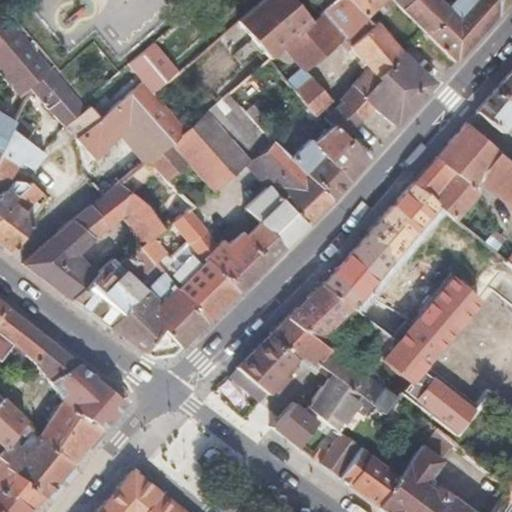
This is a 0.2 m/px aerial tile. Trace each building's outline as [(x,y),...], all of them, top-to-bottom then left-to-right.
[(262,58),(278,44),(305,21),(286,0),(257,0),(231,22),(262,58)] [(328,0),(305,21),(278,44),(298,67),(334,37),(360,17),(344,0),(328,0)] [(390,2),(387,0),(344,0),(360,17),(375,3),(381,11),(390,2)] [(450,61),(473,36),(452,18),(442,9),(432,0),(387,0),(390,2),(424,37),(450,61)] [(485,24),(492,16),(475,0),(470,0),(465,5),(485,24)] [(475,0),(492,16),(506,0),(475,0)] [(473,36),(485,24),(465,5),(452,18),(473,36)] [(27,82),(45,66),(0,13),(0,68),(17,90),(27,82)] [(391,125),(429,84),(411,67),(396,51),(386,39),(370,22),(367,25),(360,17),(334,37),(343,48),(346,46),(362,66),(346,87),(349,89),(368,109),(391,125)] [(27,82),(33,89),(61,124),(82,106),(48,70),(45,66),(27,82)] [(511,66),(471,111),(496,133),(511,115),(511,108),(509,105),(511,101),(511,66)] [(279,82),(302,112),(322,95),(298,67),(279,82)] [(143,160),(146,157),(165,142),(181,129),(150,92),(138,78),(98,115),(73,137),(91,158),(116,134),(140,162),(143,160)] [(23,97),(33,89),(27,82),(17,90),(23,97)] [(335,102),(355,121),(368,109),(349,89),(335,102)] [(181,129),(165,142),(184,162),(209,189),(225,175),(239,164),(244,160),(245,159),(221,129),(248,119),(240,111),(222,93),(181,129)] [(82,106),(61,124),(63,126),(73,137),(98,115),(87,102),(82,106)] [(329,193),(362,157),(341,135),(355,121),(335,102),(320,117),(327,127),(320,135),(310,143),(305,138),(287,159),(325,197),(329,193)] [(247,104),(240,111),(248,119),(261,132),(270,141),(278,134),(247,104)] [(0,132),(5,125),(11,115),(0,108),(0,132)] [(5,125),(23,140),(33,127),(13,112),(11,115),(5,125)] [(245,159),(254,155),(261,150),(253,140),(261,132),(248,119),(221,129),(245,159)] [(511,165),(461,123),(407,183),(434,205),(448,217),(472,190),(467,186),(478,173),(511,201),(511,165)] [(38,153),(37,151),(23,140),(5,125),(0,132),(0,157),(9,165),(14,159),(29,163),(38,153)] [(299,223),(325,197),(287,159),(270,141),(261,132),(253,140),(261,150),(254,155),(274,178),(286,191),(277,199),(299,223)] [(165,142),(146,157),(165,179),(184,162),(165,142)] [(261,190),(265,186),(274,178),(254,155),(245,159),(244,160),(239,164),(261,190)] [(0,177),(9,165),(0,157),(0,177)] [(165,179),(146,157),(143,160),(162,182),(165,179)] [(0,246),(6,251),(26,221),(16,213),(38,191),(28,182),(24,185),(3,206),(0,208),(0,246)] [(25,266),(67,296),(90,274),(71,253),(116,215),(137,243),(148,234),(160,224),(144,203),(115,182),(100,195),(99,193),(19,261),(25,266)] [(383,210),(316,284),(346,307),(379,332),(382,328),(387,333),(394,327),(358,293),(377,272),(386,279),(409,253),(399,245),(434,205),(407,183),(383,210)] [(276,246),(299,223),(277,199),(265,186),(261,190),(248,202),(243,207),(256,221),(254,223),(276,246)] [(200,321),(232,289),(213,269),(230,253),(222,244),(219,241),(216,244),(184,210),(169,222),(202,258),(173,287),(200,321)] [(262,260),(276,246),(254,223),(240,236),(262,260)] [(232,289),(262,260),(240,236),(236,232),(222,244),(230,253),(213,269),(232,289)] [(150,259),(151,260),(162,251),(148,234),(137,243),(150,259)] [(150,259),(137,243),(125,252),(112,263),(127,275),(150,259)] [(106,259),(112,263),(125,252),(120,247),(106,259)] [(500,261),(511,270),(511,259),(506,255),(500,261)] [(67,296),(105,324),(143,289),(127,275),(112,263),(106,259),(90,274),(67,296)] [(511,270),(500,261),(485,281),(499,292),(493,300),(511,316),(511,270)] [(168,351),(200,321),(173,287),(160,271),(143,289),(105,324),(147,355),(168,351)] [(449,272),(387,339),(374,363),(398,384),(392,391),(450,436),(476,401),(424,357),(445,331),(450,335),(461,320),(464,323),(474,311),(467,304),(475,294),(449,272)] [(314,286),(285,318),(329,353),(316,365),(323,369),(368,403),(376,413),(387,398),(392,391),(398,384),(374,363),(360,369),(334,345),(320,330),(346,307),(316,284),(314,286)] [(74,363),(2,311),(0,313),(0,353),(6,346),(12,350),(28,363),(45,381),(74,363)] [(285,318),(269,333),(296,358),(300,355),(316,365),(329,353),(285,318)] [(269,333),(236,366),(266,393),(296,358),(269,333)] [(124,403),(74,363),(45,381),(61,403),(100,431),(124,403)] [(236,366),(229,375),(258,401),(266,393),(236,366)] [(319,420),(335,428),(349,407),(361,416),(368,403),(323,369),(319,373),(327,379),(308,407),(304,410),(319,420)] [(511,416),(511,382),(495,403),(511,416)] [(0,452),(7,442),(21,423),(0,403),(0,452)] [(71,465),(100,431),(61,403),(37,438),(71,465)] [(272,427),(299,448),(319,420),(304,410),(295,403),(272,427)] [(376,511),(460,511),(422,482),(448,445),(425,427),(406,453),(389,477),(369,506),(376,511)] [(311,462),(329,475),(349,447),(336,437),(333,434),(311,462)] [(53,488),(71,465),(37,438),(24,455),(7,442),(0,452),(0,464),(42,499),(51,488),(53,488)] [(329,475),(369,506),(389,477),(356,453),(349,447),(329,475)] [(0,492),(26,511),(30,511),(42,499),(0,464),(0,492)] [(183,511),(131,472),(96,511),(183,511)] [(511,506),(511,482),(505,476),(499,485),(505,489),(499,497),(511,506)] [(0,511),(26,511),(0,492),(0,511)] [(496,511),(500,508),(494,503),(487,511),(496,511)]
